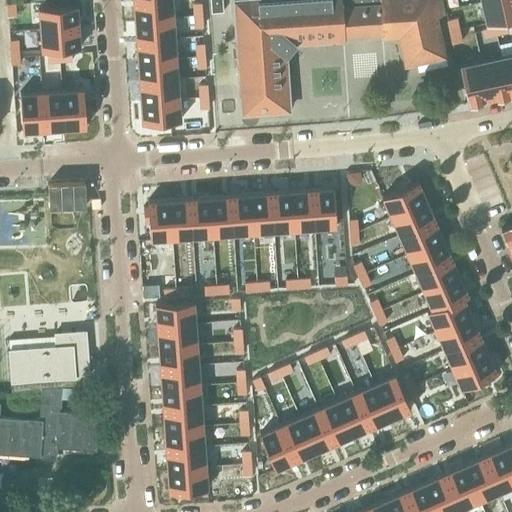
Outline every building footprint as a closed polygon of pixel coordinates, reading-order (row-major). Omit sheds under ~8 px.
[(172,0),(133,0),(135,18),(174,15),(172,0)] [(223,0),(211,0),(212,12),(224,11),(223,0)] [(244,117),(245,118),(246,119),(247,120),(249,120),(251,120),(252,120),(253,120),(254,119),(256,118),(257,116),(258,114),(258,112),(258,111),(290,109),(286,52),(295,42),(345,38),(345,34),(383,32),(383,35),(399,35),(405,64),(446,55),(437,13),(446,12),(443,0),(234,0),(243,113),(243,115),(243,116),(244,117)] [(511,0),(484,0),(482,1),(486,23),(511,17),(511,0)] [(201,1),(193,2),(194,14),(202,13),(201,1)] [(16,2),(8,2),(9,14),(17,14),(16,2)] [(78,3),(39,6),(40,27),(79,24),(78,3)] [(202,13),(194,14),(195,26),(203,26),(202,13)] [(174,15),(135,18),(136,38),(175,36),(174,15)] [(457,17),(449,19),(452,30),(460,28),(457,17)] [(506,23),(495,26),(496,34),(508,31),(506,23)] [(79,24),(40,27),(42,49),(81,46),(79,24)] [(495,26),(483,28),(485,36),(496,34),(495,26)] [(460,28),(452,30),(454,42),(462,40),(460,28)] [(175,36),(136,38),(138,59),(177,56),(175,36)] [(18,38),(10,39),(11,51),(19,50),(18,38)] [(204,42),(196,43),(197,55),(205,54),(204,42)] [(19,50),(11,51),(12,63),(20,62),(19,50)] [(72,51),(60,52),(60,60),(72,59),(72,51)] [(60,52),(47,53),(48,61),(60,60),(60,52)] [(511,52),(501,55),(509,93),(511,92),(511,52)] [(205,54),(197,55),(198,67),(206,66),(205,54)] [(501,55),(481,59),(489,98),(509,93),(501,55)] [(177,56),(138,59),(139,79),(178,76),(177,56)] [(481,59),(460,64),(468,102),(489,98),(481,59)] [(178,76),(139,79),(141,100),(180,97),(178,76)] [(207,83),(199,83),(200,95),(208,95),(207,83)] [(83,86),(62,88),(65,127),(86,125),(86,119),(91,119),(90,104),(85,104),(83,86)] [(62,88),(42,89),(44,128),(65,127),(62,88)] [(42,89),(20,91),(23,130),(44,128),(42,89)] [(208,95),(200,95),(201,107),(209,107),(208,95)] [(180,97),(141,100),(142,121),(148,121),(148,125),(163,124),(163,119),(181,118),(180,97)] [(399,188),(383,195),(391,215),(427,199),(418,180),(413,182),(411,177),(397,183),(399,188)] [(333,186),(312,187),(315,226),(336,225),(333,186)] [(312,187),(291,189),(294,228),(315,226),(312,187)] [(291,189),(271,190),(274,229),(294,228),(291,189)] [(271,190),(251,192),(254,231),(274,229),(271,190)] [(251,192),(230,193),(233,232),(254,231),(251,192)] [(230,193),(210,195),(213,234),(233,232),(230,193)] [(210,195),(190,196),(193,235),(213,234),(210,195)] [(190,196),(169,197),(172,236),(193,235),(190,196)] [(148,205),(144,205),(145,220),(149,220),(151,238),(172,236),(169,197),(148,199),(148,205)] [(427,199),(391,215),(399,234),(435,218),(427,199)] [(357,217),(349,218),(350,230),(358,229),(357,217)] [(435,218),(399,234),(408,252),(443,237),(435,218)] [(511,221),(501,226),(510,246),(511,244),(511,221)] [(358,229),(350,230),(351,242),(359,242),(358,229)] [(443,237),(408,252),(416,271),(452,255),(443,237)] [(452,255),(416,271),(424,290),(460,274),(452,255)] [(361,260),(354,263),(358,274),(366,271),(361,260)] [(366,271),(358,274),(363,285),(371,282),(366,271)] [(347,274),(335,275),(335,283),(347,282),(347,274)] [(460,274),(424,290),(432,307),(427,309),(428,310),(468,293),(460,274)] [(310,277),(298,278),(299,286),(311,285),(310,277)] [(298,278),(286,278),(286,287),(299,286),(298,278)] [(257,280),(245,281),(246,289),(258,289),(257,280)] [(269,280),(257,280),(258,289),(270,288),(269,280)] [(217,283),(204,284),(205,292),(217,292),(217,283)] [(229,283),(217,283),(217,292),(229,291),(229,283)] [(188,285),(176,286),(176,294),(189,294),(188,285)] [(176,286),(164,287),(164,295),(176,294),(176,286)] [(468,293),(428,310),(436,329),(472,313),(464,295),(468,294),(468,293)] [(239,296),(231,297),(232,309),(240,308),(239,296)] [(377,297),(370,300),(375,311),(382,308),(377,297)] [(194,299),(155,302),(157,325),(196,322),(194,299)] [(382,308),(375,311),(380,322),(387,319),(382,308)] [(472,313),(436,329),(444,348),(480,332),(472,313)] [(196,322),(157,325),(158,345),(197,342),(196,322)] [(241,327),(233,327),(234,339),(242,339),(241,327)] [(13,390),(42,387),(64,385),(80,383),(80,375),(90,374),(87,333),(86,329),(55,332),(56,344),(9,348),(13,390)] [(364,329),(353,334),(357,341),(368,336),(364,329)] [(480,332),(444,348),(452,366),(488,351),(480,332)] [(353,334),(342,338),(345,346),(357,341),(353,334)] [(394,334),(386,338),(391,349),(399,345),(394,334)] [(242,339),(234,339),(235,351),(243,351),(242,339)] [(197,342),(158,345),(160,365),(199,362),(197,342)] [(327,345),(316,350),(319,357),(330,353),(327,345)] [(399,345),(391,349),(396,360),(404,356),(399,345)] [(316,350),(305,355),(308,362),(319,357),(316,350)] [(488,351),(452,366),(461,386),(478,379),(480,383),(493,377),(491,373),(497,370),(488,351)] [(199,362),(160,365),(161,386),(200,383),(199,362)] [(290,362),(279,366),(282,374),(293,369),(290,362)] [(279,366),(268,371),(271,379),(282,374),(279,366)] [(244,368),(236,368),(237,380),(245,380),(244,368)] [(395,372),(374,381),(390,417),(411,408),(395,372)] [(410,372),(403,375),(407,386),(415,383),(410,372)] [(260,375),(252,378),(257,389),(265,386),(260,375)] [(245,380),(237,380),(238,392),(246,392),(245,380)] [(374,381),(356,390),(371,425),(390,417),(374,381)] [(200,383),(161,386),(163,406),(202,403),(200,383)] [(415,383),(407,386),(412,397),(420,394),(415,383)] [(64,385),(42,387),(43,387),(41,419),(0,416),(0,404),(0,403),(1,403),(1,402),(0,401),(0,451),(38,454),(38,458),(39,458),(40,442),(57,443),(57,445),(95,448),(98,413),(61,410),(62,386),(64,386),(64,385)] [(356,390),(337,398),(353,434),(371,425),(356,390)] [(337,398),(318,406),(334,442),(353,434),(337,398)] [(202,403),(163,406),(164,426),(203,424),(202,403)] [(318,406),(300,414),(315,450),(334,442),(318,406)] [(247,408),(239,409),(240,421),(248,420),(247,408)] [(300,414),(281,422),(297,458),(315,450),(300,414)] [(248,420),(240,421),(241,433),(249,432),(248,420)] [(281,422),(260,431),(276,467),(297,458),(281,422)] [(203,424),(164,426),(166,447),(205,444),(203,424)] [(511,441),(503,445),(511,465),(511,441)] [(205,444),(166,447),(167,467),(206,464),(205,444)] [(511,465),(503,445),(483,454),(499,490),(511,484),(511,465)] [(250,449),(242,449),(243,461),(251,461),(250,449)] [(483,454),(464,463),(479,499),(499,490),(483,454)] [(251,461),(243,461),(244,474),(252,473),(251,461)] [(464,463),(444,471),(460,507),(479,499),(464,463)] [(206,464),(167,467),(169,490),(175,489),(175,494),(190,493),(190,488),(208,487),(206,464)] [(444,471),(424,480),(438,511),(448,511),(460,507),(444,471)] [(438,511),(424,480),(404,489),(414,511),(438,511)] [(414,511),(404,489),(385,498),(390,511),(414,511)] [(390,511),(385,498),(365,506),(367,511),(390,511)]
